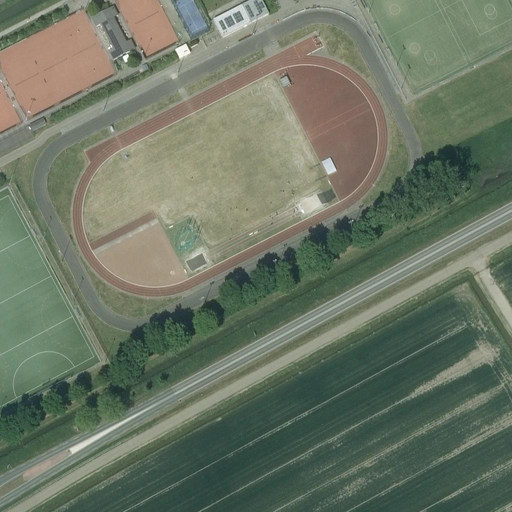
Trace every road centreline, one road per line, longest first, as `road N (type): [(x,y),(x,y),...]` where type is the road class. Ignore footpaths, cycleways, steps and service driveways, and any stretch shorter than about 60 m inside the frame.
road 1 (unclassified): [(511,237),(9,511)]
road 2 (trunk): [(511,213),(121,423)]
road 3 (trunk): [(0,501),(121,423)]
road 4 (trunk): [(121,423),(0,481)]
